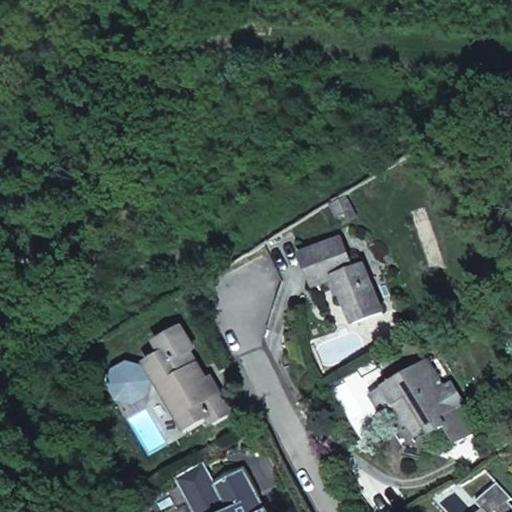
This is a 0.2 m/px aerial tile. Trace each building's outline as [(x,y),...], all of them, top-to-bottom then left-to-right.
[(345,194),(330,202),(338,216),(347,211),(353,208),(345,194)] [(347,211),(352,219),(357,216),(353,208),(347,211)] [(341,238),(301,254),(314,286),(336,277),(354,322),(382,311),(363,264),(354,269),(341,238)] [(190,353),(195,351),(180,327),(157,340),(164,352),(147,361),(149,365),(145,367),(145,368),(128,362),(115,370),(110,386),(119,400),(135,405),(149,396),(153,380),(153,379),(156,377),(188,431),(211,418),(215,424),(231,415),(219,395),(217,396),(212,387),(210,388),(205,379),(190,353)] [(429,359),(373,394),(384,413),(392,408),(405,430),(410,427),(422,419),(430,432),(432,436),(445,428),(455,445),(473,434),(459,409),(467,404),(454,382),(446,387),(429,359)] [(417,440),(430,432),(422,419),(410,427),(417,440)] [(202,462),(177,478),(182,487),(208,473),(202,462)] [(195,511),(263,511),(267,511),(244,468),(215,484),(208,473),(182,487),(195,511)] [(484,510),(482,511),(511,511),(511,504),(509,501),(511,498),(511,497),(497,482),(477,502),(484,510)]
